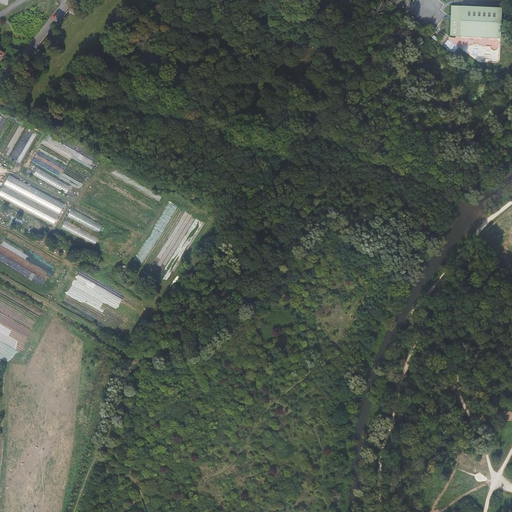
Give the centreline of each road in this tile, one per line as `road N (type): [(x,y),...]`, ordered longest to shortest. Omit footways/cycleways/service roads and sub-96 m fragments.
road 1 (track): [(315,137),(326,167),(323,192),(216,331),(189,353),(131,365)]
road 2 (track): [(131,365),(128,355),(0,276)]
road 3 (track): [(74,511),(131,365)]
road 4 (track): [(315,137),(312,113),(394,9)]
